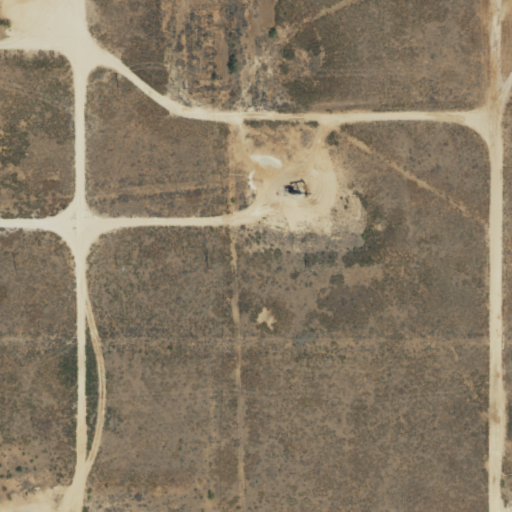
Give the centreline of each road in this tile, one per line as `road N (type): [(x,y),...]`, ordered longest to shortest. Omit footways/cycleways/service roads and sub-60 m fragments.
road 1 (track): [(495,511),(494,0)]
road 2 (track): [(492,95),(173,85),(97,64),(0,59)]
road 3 (track): [(97,64),(92,511)]
